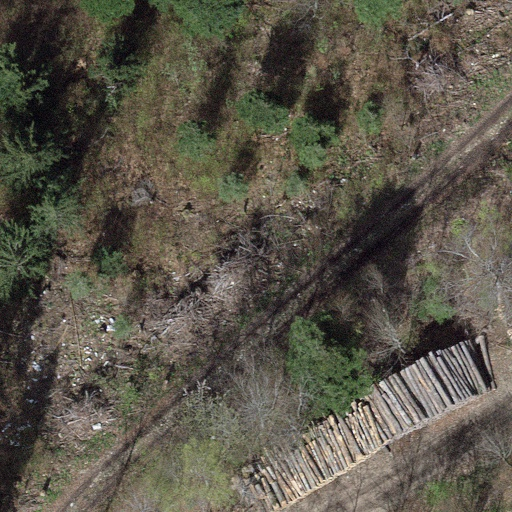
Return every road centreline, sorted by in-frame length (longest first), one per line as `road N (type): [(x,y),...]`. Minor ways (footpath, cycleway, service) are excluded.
road 1 (track): [(81,511),(511,89)]
road 2 (track): [(321,511),(511,395)]
